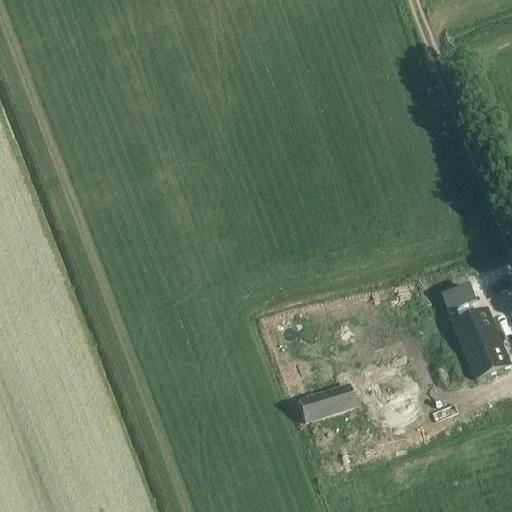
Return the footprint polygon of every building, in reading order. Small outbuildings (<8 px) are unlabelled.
[(503,307),(511,294),(500,287),(492,300),(503,307)] [(391,318),(387,298),(346,306),(349,323),(361,320),(361,324),(391,318)] [(502,370),(481,317),(448,329),(469,383),(502,370)] [(375,392),(393,438),(421,427),(417,416),(434,410),(414,359),(389,369),(395,384),(375,392)] [(296,405),(303,428),(354,412),(346,388),(296,405)]
